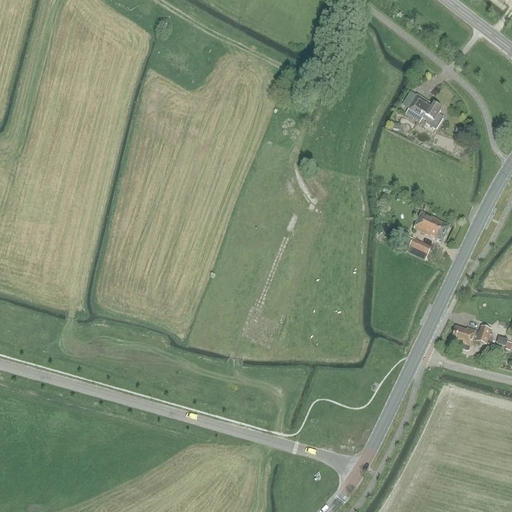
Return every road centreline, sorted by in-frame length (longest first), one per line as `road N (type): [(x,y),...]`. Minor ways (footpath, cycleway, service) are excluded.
road 1 (unclassified): [(357,472),(0,364)]
road 2 (tertiary): [(416,354),(511,162)]
road 3 (track): [(353,0),(299,141)]
road 4 (tertiary): [(357,472),(416,354)]
